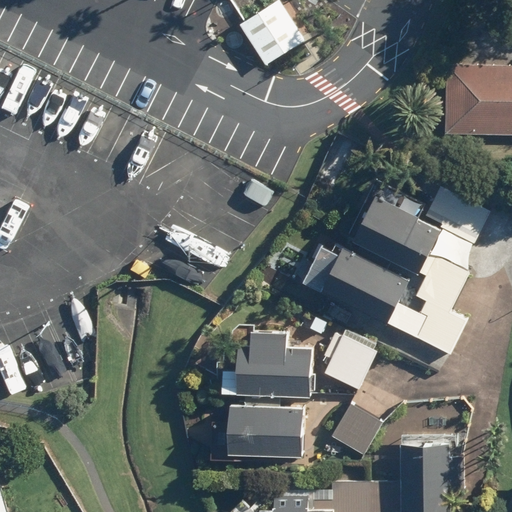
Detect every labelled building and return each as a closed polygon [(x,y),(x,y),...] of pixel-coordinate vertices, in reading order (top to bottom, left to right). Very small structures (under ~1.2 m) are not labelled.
[(308,38),(282,0),(281,0),(246,24),(268,57),(271,62),(308,38)] [(511,62),(448,61),(446,130),(511,131),(511,62)] [(453,187),(434,223),(382,196),(360,237),(425,272),(432,275),(411,314),(428,324),(422,335),(455,352),(473,318),(453,307),(472,269),(466,266),(495,210),(453,187)] [(372,247),(368,255),(349,245),(327,288),(395,322),(416,280),(391,267),(396,258),(372,247)] [(232,365),(231,389),(321,395),(324,348),(297,346),(298,328),(260,325),(259,342),(246,341),(244,366),(232,365)] [(381,344),(349,329),(329,373),(362,387),(381,344)] [(386,414),(354,398),(335,433),(368,450),(386,414)] [(312,405),(234,401),(232,451),(310,454),(312,405)] [(471,511),(473,437),(408,436),(408,478),(353,478),(352,511),(471,511)] [(0,511),(11,511),(0,475),(0,511)] [(273,497),(246,496),(236,507),(235,511),(343,511),(344,511),(272,508),(273,497)]
